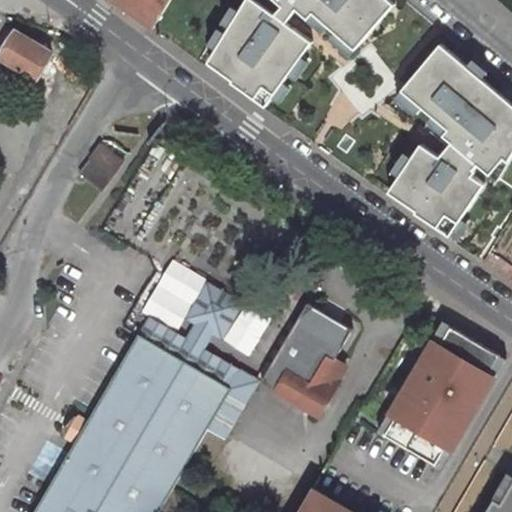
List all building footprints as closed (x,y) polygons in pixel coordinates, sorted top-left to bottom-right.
[(114,0),(114,1),(154,30),(171,0),(114,0)] [(208,62),(234,80),(233,82),(265,105),(271,97),(283,82),(288,75),(302,56),(313,41),(286,21),(297,8),(309,19),(315,13),(330,27),(337,33),(356,49),(394,3),(390,0),(276,0),(283,6),(276,15),(255,0),(247,0),(240,11),(230,27),(227,32),(216,48),(208,62)] [(230,27),(240,11),(232,6),(222,22),(230,27)] [(330,27),(315,13),(309,19),(324,33),(330,27)] [(216,48),(227,32),(219,27),(208,43),(216,48)] [(15,32),(0,56),(0,57),(35,80),(51,54),(15,32)] [(356,49),(337,33),(331,39),(351,55),(356,49)] [(468,66),(442,44),(403,90),(422,106),(434,116),(449,129),(444,135),(453,143),(442,157),(422,144),(413,157),(400,175),(390,191),(451,235),(452,234),(462,218),(485,184),(471,175),(479,164),(497,179),(511,154),(511,103),(483,79),(468,66)] [(302,56),(288,75),(296,80),(310,62),(302,56)] [(468,66),(483,79),(489,72),(474,59),(468,66)] [(283,82),(271,97),(279,103),(291,88),(283,82)] [(422,106),(403,90),(397,97),(416,114),(422,106)] [(449,129),(434,116),(429,122),(444,135),(449,129)] [(91,160),(80,176),(104,191),(124,160),(99,144),(90,159),(91,160)] [(393,170),(400,175),(413,157),(405,152),(393,170)] [(470,223),(462,218),(452,234),(460,239),(470,223)] [(220,342),(242,305),(206,285),(185,321),(194,326),(186,340),(204,350),(212,337),(220,342)] [(354,328),(309,301),(262,379),(278,389),(290,368),(313,382),(328,357),(335,361),(354,328)] [(137,337),(231,392),(208,431),(224,440),(258,382),(204,350),(186,340),(148,318),(137,337)] [(510,356),(446,319),(380,429),(446,467),(510,356)] [(34,511),(160,511),(208,431),(231,392),(137,337),(107,388),(86,424),(72,447),(48,489),(34,511)] [(290,368),(278,389),(320,415),(340,382),(337,381),(346,367),(335,361),(328,357),(313,382),(290,368)] [(72,447),(86,424),(77,418),(63,442),(72,447)] [(511,511),(511,477),(509,476),(488,511),(511,511)] [(364,511),(320,485),(303,511),(364,511)]
